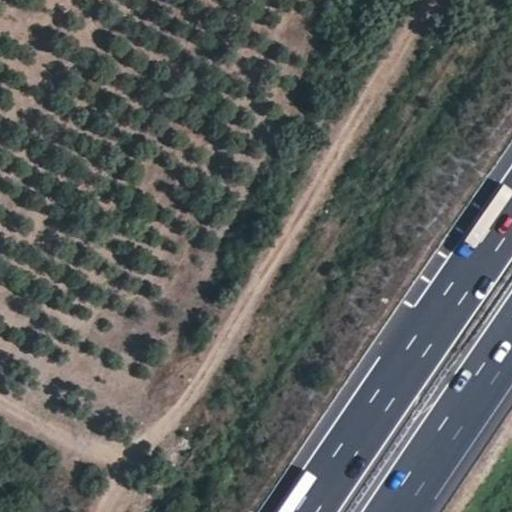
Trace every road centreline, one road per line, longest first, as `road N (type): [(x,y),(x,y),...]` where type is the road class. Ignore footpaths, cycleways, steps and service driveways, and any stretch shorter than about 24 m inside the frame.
road 1 (track): [(436,0),(372,91),(215,354),(169,422),(113,472),(93,511)]
road 2 (motorway): [(511,214),(305,511)]
road 3 (motorway): [(395,511),(511,342)]
